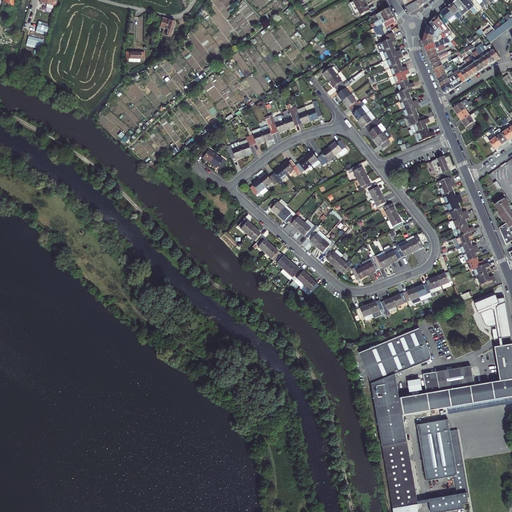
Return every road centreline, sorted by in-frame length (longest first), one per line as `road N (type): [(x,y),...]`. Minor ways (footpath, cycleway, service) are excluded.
road 1 (residential): [(229,188),(336,285),(361,291),(422,269),(435,249),(433,235),(379,167)]
road 2 (residential): [(229,188),(280,146),(348,127)]
